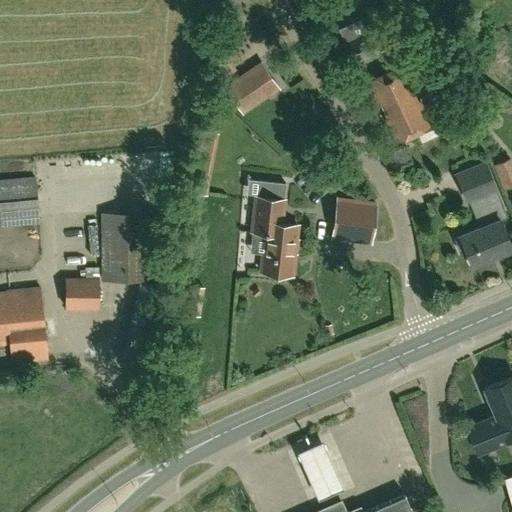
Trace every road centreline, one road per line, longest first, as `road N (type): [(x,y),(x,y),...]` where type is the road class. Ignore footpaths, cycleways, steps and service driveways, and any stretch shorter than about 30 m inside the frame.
road 1 (unclassified): [(426,347),(393,207),(269,0)]
road 2 (primary): [(206,443),(426,347)]
road 3 (primary): [(206,443),(166,456),(80,511)]
